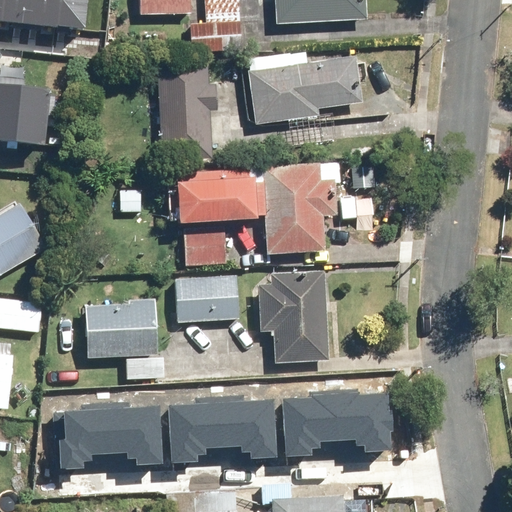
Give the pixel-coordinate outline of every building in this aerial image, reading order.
[(0,0),(0,16),(85,27),(87,0),(0,0)] [(190,0),(139,0),(140,18),(191,17),(190,0)] [(240,0),(207,0),(208,21),(193,21),(194,51),(242,50),(240,0)] [(276,0),(277,25),(362,23),(362,0),(276,0)] [(366,104),(359,57),(309,65),(307,52),(287,56),(289,69),(251,75),(259,127),(290,122),(294,149),(337,142),(331,109),(366,104)] [(220,111),(219,87),(212,87),(210,58),(157,61),(162,157),(211,154),(208,111),(220,111)] [(0,82),(0,140),(40,147),(49,91),(0,82)] [(279,170),(271,170),(270,252),(328,252),(328,220),(331,220),(332,182),(322,182),(322,165),(279,165),(279,170)] [(237,171),(203,172),(203,180),(198,180),(198,184),(181,184),(181,223),(258,221),(258,217),(265,217),(264,178),(237,178),(237,171)] [(21,201),(0,213),(0,275),(48,247),(21,201)] [(230,229),(186,228),(185,266),(228,268),(230,229)] [(325,271),(270,273),(271,286),(261,286),(263,335),(276,335),(276,364),(328,363),(325,271)] [(239,278),(176,279),(178,324),(238,322),(239,278)] [(0,300),(0,328),(42,331),(44,303),(0,300)] [(131,306),(88,306),(88,357),(158,356),(158,300),(131,301),(131,306)] [(0,408),(8,409),(13,344),(0,343),(0,408)] [(162,362),(127,363),(127,381),(162,380),(162,362)] [(285,398),(288,457),(394,453),(392,394),(285,398)] [(166,401),(169,460),(275,455),(273,397),(166,401)] [(53,411),(56,470),(162,465),(160,406),(53,411)] [(236,511),(237,490),(194,489),(193,511),(236,511)] [(345,511),(345,498),(273,501),(273,511),(345,511)]
